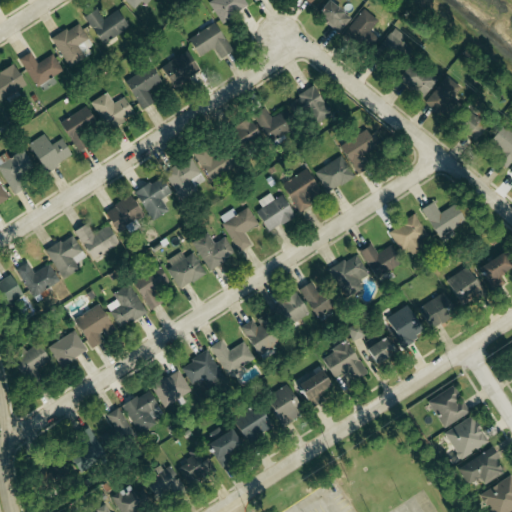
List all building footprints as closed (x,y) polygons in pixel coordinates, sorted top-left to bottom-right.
[(123,0),(134,8),(140,1),(145,5),(149,0),(123,0)] [(221,24),(248,7),(244,0),(211,0),(208,2),(221,24)] [(316,15),(340,33),(350,18),(326,0),(316,15)] [(102,45),(128,28),(117,11),(103,20),(95,9),(83,17),(102,45)] [(346,31),(368,49),(377,37),(370,31),(378,21),(363,10),(346,31)] [(51,40),(69,67),(95,50),(77,23),(51,40)] [(188,40),(199,57),(214,48),(221,58),(232,51),(215,23),(188,40)] [(404,38),(394,29),(376,50),(393,64),(408,48),(401,42),(404,38)] [(199,74),(189,52),(161,65),(171,87),(199,74)] [(53,54),(37,64),(30,53),(20,59),(41,93),(56,84),(52,77),(63,71),(53,54)] [(399,79),(424,98),(438,81),(413,61),(399,79)] [(154,101),(147,92),(162,81),(149,65),(124,84),(144,110),(154,101)] [(0,73),(0,101),(26,90),(15,66),(0,73)] [(426,104),(441,115),(461,86),(445,75),(426,104)] [(330,115),(313,87),(289,103),(297,116),(306,111),(315,124),(330,115)] [(125,97),(113,104),(107,93),(92,101),(108,130),(135,115),(125,97)] [(60,121),(77,153),(91,145),(83,129),(95,123),(87,107),(60,121)] [(270,118),(265,108),(252,115),(266,143),(296,129),(287,110),(270,118)] [(486,124),(464,111),(454,126),(476,140),(486,124)] [(239,145),(258,135),(249,118),(230,129),(239,145)] [(488,144),(505,155),(500,162),(508,168),(511,161),(511,131),(511,132),(501,125),(488,144)] [(376,146),(365,129),(339,148),(357,174),(368,166),(361,157),(376,146)] [(62,139),(49,145),(44,135),(29,143),(43,172),(72,158),(62,139)] [(211,182),(236,166),(223,147),(210,155),(205,147),(193,155),(211,182)] [(0,172),(12,191),(22,185),(18,179),(35,168),(23,150),(0,165),(0,172)] [(326,193),(354,178),(343,156),(314,171),(326,193)] [(198,191),(195,186),(204,182),(192,158),(165,172),(179,201),(198,191)] [(299,213),(310,206),(306,201),(320,191),(305,169),(281,186),(299,213)] [(168,211),(161,199),(170,194),(161,177),(134,192),(150,222),(168,211)] [(258,200),(262,209),(256,212),(267,232),(294,218),(283,195),(274,200),(271,194),(258,200)] [(104,213),(116,233),(143,216),(130,196),(104,213)] [(422,208),(435,237),(462,225),(454,207),(439,214),(434,203),(422,208)] [(236,214),(233,209),(218,218),(239,252),(251,245),(244,233),(258,225),(248,207),(236,214)] [(419,240),(427,236),(415,216),(390,231),(407,258),(424,248),(419,240)] [(90,260),(118,246),(108,225),(90,234),(86,225),(75,230),(90,260)] [(225,237),(214,244),(207,233),(191,243),(209,271),(235,254),(225,237)] [(45,252),(62,277),(88,259),(71,235),(45,252)] [(359,251),(374,279),(402,265),(392,245),(376,254),(371,245),(359,251)] [(192,253),(185,258),(180,252),(163,263),(181,290),(205,273),(192,253)] [(478,268),(492,290),(503,283),(498,275),(510,268),(501,253),(478,268)] [(370,279),(356,254),(329,270),(343,295),(370,279)] [(31,298),(57,283),(47,266),(33,273),(27,263),(15,270),(31,298)] [(162,303),(156,292),(169,285),(159,266),(132,280),(148,311),(162,303)] [(444,281),(457,305),(480,293),(467,268),(444,281)] [(21,296),(9,277),(0,282),(0,302),(3,307),(21,296)] [(333,309),(327,288),(316,292),(313,283),(302,287),(311,315),(333,309)] [(121,329),(147,314),(129,284),(114,293),(118,300),(106,306),(121,329)] [(289,327),(309,313),(294,293),(274,307),(289,327)] [(421,305),(431,326),(454,315),(444,294),(421,305)] [(73,321),(91,349),(105,340),(104,338),(115,331),(98,305),(73,321)] [(399,347),(423,337),(409,307),(386,317),(399,347)] [(258,356),(282,340),(264,315),(255,321),(253,319),(239,328),(258,356)] [(363,337),(358,324),(347,329),(352,342),(363,337)] [(61,367),(87,351),(74,331),(49,347),(61,367)] [(394,355),(388,338),(365,347),(371,363),(394,355)] [(228,351),(222,340),(210,347),(226,376),(254,361),(244,342),(228,351)] [(17,354),(20,358),(14,362),(23,379),(50,363),(37,342),(17,354)] [(364,376),(351,343),(322,355),(332,380),(350,373),(353,380),(364,376)] [(181,366),(191,385),(204,378),(210,389),(224,382),(209,352),(181,366)] [(191,391),(178,370),(151,387),(164,408),(191,391)] [(323,401),(320,396),(332,388),(321,371),(297,387),(311,409),(323,401)] [(279,427),(303,416),(288,385),(265,397),(279,427)] [(427,400),(442,428),(469,415),(454,387),(427,400)] [(153,421),(163,414),(147,390),(121,407),(140,435),(156,425),(153,421)] [(271,428),(258,405),(232,419),(244,442),(271,428)] [(106,415),(120,444),(134,438),(120,408),(106,415)] [(487,445),(474,417),(444,432),(458,459),(487,445)] [(72,451),(79,470),(105,459),(92,428),(76,435),(81,447),(72,451)] [(207,435),(210,442),(224,435),(220,428),(207,435)] [(218,469),(231,463),(227,452),(239,447),(233,432),(207,443),(218,469)] [(456,470),(466,486),(479,478),(484,485),(503,473),(496,461),(499,459),(492,448),(456,470)] [(214,471),(205,452),(178,465),(187,484),(214,471)] [(170,465),(159,472),(145,481),(158,503),(183,489),(170,465)] [(490,511),(510,511),(511,511),(511,480),(509,476),(480,495),(490,511)] [(120,511),(141,511),(140,510),(150,502),(142,490),(135,495),(129,486),(111,498),(120,511)] [(113,511),(109,503),(96,509),(97,511),(113,511)]
